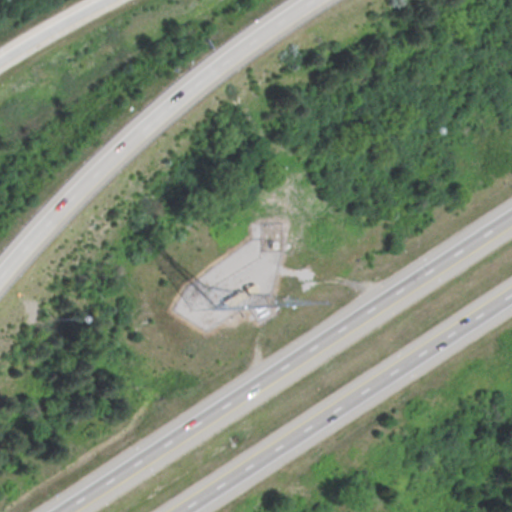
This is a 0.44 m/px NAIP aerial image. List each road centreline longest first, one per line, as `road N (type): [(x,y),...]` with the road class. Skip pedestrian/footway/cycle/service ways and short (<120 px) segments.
road 1 (motorway): [(511,216),(59,511)]
road 2 (motorway): [(178,511),(511,291)]
road 3 (motorway): [(302,0),(127,132),(0,256)]
